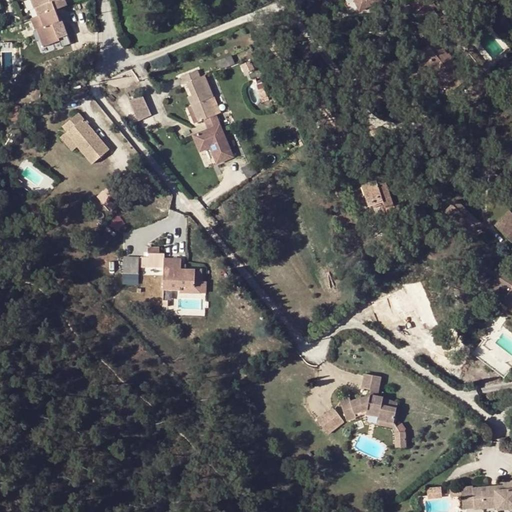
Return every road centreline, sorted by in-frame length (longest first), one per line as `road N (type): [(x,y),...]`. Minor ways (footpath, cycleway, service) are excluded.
road 1 (residential): [(113,63),(94,77),(96,100),(310,357),(338,325),(351,322),(511,435)]
road 2 (residential): [(113,63),(246,15),(263,0)]
